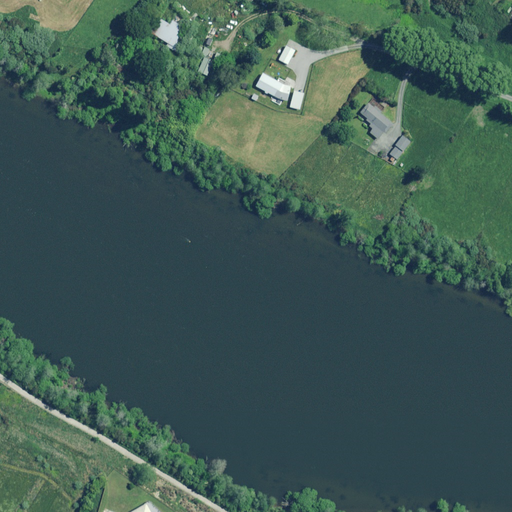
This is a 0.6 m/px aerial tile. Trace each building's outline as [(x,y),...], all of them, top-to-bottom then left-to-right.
[(177,52),(181,47),(183,43),(177,40),(181,32),(177,29),(180,25),(172,20),(170,24),(157,16),(148,31),(168,43),(166,46),(177,52)] [(193,37),(190,35),(185,43),(188,45),(193,37)] [(289,40),(287,45),(296,50),(299,45),(297,44),(298,42),(294,39),(292,42),(289,40)] [(295,51),(286,46),(279,60),(288,64),(295,51)] [(214,62),(204,57),(197,71),(207,76),(214,62)] [(268,93),(285,101),(291,89),(262,74),(256,86),(265,91),(264,92),(264,93),(265,93),(265,94),(266,94),(267,94),(268,94),(268,93)] [(304,93),(294,91),(290,107),(300,110),(304,93)] [(391,123),(369,103),(360,113),(367,118),(365,120),(370,124),(369,126),(373,129),(370,132),(377,139),(384,132),(391,123)] [(392,156),(389,159),(393,162),(395,159),(397,160),(410,142),(402,136),(395,145),(393,144),(389,149),(391,150),(388,154),(392,156)]
